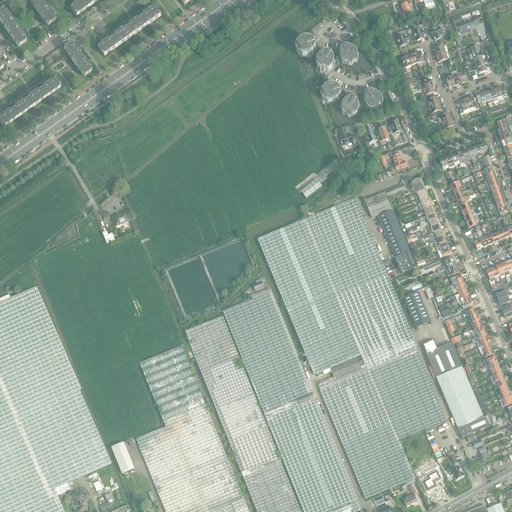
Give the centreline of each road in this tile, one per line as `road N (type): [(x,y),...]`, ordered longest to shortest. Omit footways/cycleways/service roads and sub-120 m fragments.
road 1 (secondary): [(0,168),(239,0)]
road 2 (secondary): [(222,0),(0,158)]
road 3 (unknown): [(477,490),(422,355),(423,336),(438,330)]
road 4 (residential): [(421,153),(379,60),(330,0)]
road 5 (residential): [(471,267),(421,153)]
